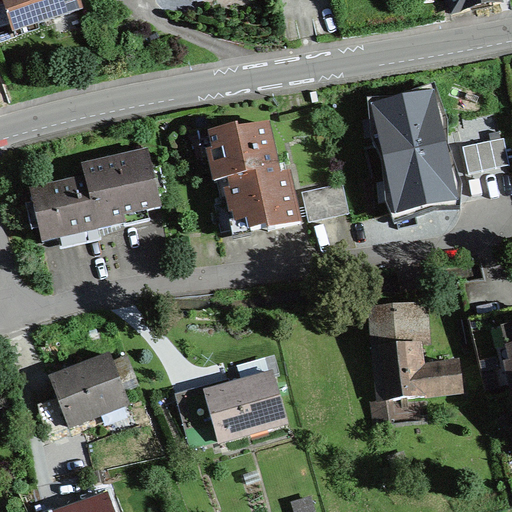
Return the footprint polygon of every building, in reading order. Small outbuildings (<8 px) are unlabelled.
[(3,0),(14,32),(80,11),(76,0),(3,0)] [(449,0),(453,14),(502,3),(501,0),(449,0)] [(438,92),(372,105),(395,219),(461,206),(438,92)] [(214,152),(209,153),(215,183),(230,180),(279,171),(270,126),(242,131),(243,135),(239,136),(237,129),(211,134),(214,152)] [(505,139),(463,149),(469,176),(511,166),(505,139)] [(149,153),(83,167),(86,179),(98,231),(125,224),(124,217),(161,208),(149,153)] [(279,171),(230,180),(232,192),(227,193),(229,204),(216,206),(222,234),(243,230),(244,233),(268,228),(268,231),(301,225),(292,176),(280,178),(279,171)] [(43,243),(98,231),(86,179),(31,192),(43,243)] [(343,186),(303,194),(310,224),(349,216),(343,186)] [(372,312),(376,350),(420,346),(416,308),(372,312)] [(511,309),(467,321),(488,400),(511,394),(511,377),(509,366),(511,365),(511,309)] [(420,346),(376,350),(381,402),(388,401),(464,394),(458,366),(422,369),(420,346)] [(110,357),(51,380),(58,398),(70,427),(128,404),(110,357)] [(273,374),(205,393),(220,443),(229,440),(287,424),(273,374)] [(191,451),(220,443),(205,393),(177,401),(191,451)] [(58,398),(38,406),(44,437),(70,427),(58,398)] [(381,402),(374,402),(376,427),(390,426),(388,401),(381,402)] [(409,467),(404,451),(387,457),(392,473),(409,467)] [(315,511),(310,497),(289,504),(292,511),(315,511)] [(112,511),(108,498),(68,511),(112,511)]
